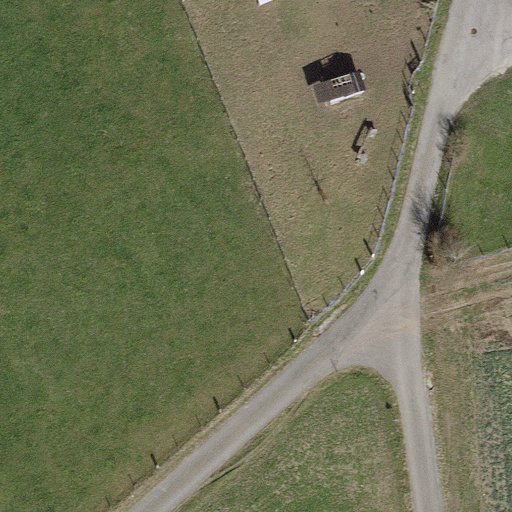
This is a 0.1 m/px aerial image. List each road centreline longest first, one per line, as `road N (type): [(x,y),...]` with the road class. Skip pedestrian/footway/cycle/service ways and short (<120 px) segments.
road 1 (track): [(473,0),(385,313),(159,511)]
road 2 (track): [(385,313),(412,395),(426,511)]
